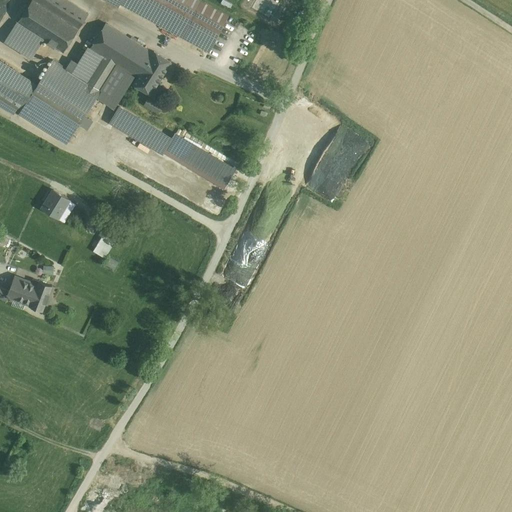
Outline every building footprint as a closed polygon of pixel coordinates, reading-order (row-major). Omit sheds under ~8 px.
[(88,14),(66,0),(32,0),(17,23),(63,53),(88,14)] [(122,0),(121,3),(182,36),(201,2),(198,0),(122,0)] [(201,2),(182,36),(209,51),(228,16),(201,2)] [(153,53),(106,23),(90,48),(103,56),(116,64),(113,70),(122,75),(125,70),(137,78),(153,53)] [(88,47),(73,72),(87,81),(103,56),(90,48),(88,47)] [(137,78),(133,84),(151,94),(171,62),(154,51),(137,78)] [(103,56),(87,81),(100,90),(113,70),(116,64),(103,56)] [(73,72),(53,60),(37,85),(31,94),(79,124),(101,90),(87,81),(73,72)] [(27,79),(0,61),(0,99),(10,106),(27,79)] [(27,79),(10,106),(15,109),(20,112),(31,94),(37,85),(27,79)] [(79,124),(31,94),(20,112),(67,142),(79,124)] [(10,106),(0,99),(0,105),(12,113),(15,109),(10,106)] [(146,99),(143,105),(159,111),(161,104),(146,99)] [(120,106),(110,122),(162,153),(171,137),(120,106)] [(171,137),(162,153),(222,188),(233,170),(173,134),(171,137)] [(70,200),(53,190),(42,208),(58,218),(70,200)] [(117,237),(106,230),(93,251),(105,258),(117,237)] [(119,262),(109,256),(103,265),(113,271),(119,262)] [(42,273),(53,273),(53,265),(42,265),(42,273)] [(35,279),(33,283),(15,277),(10,291),(7,297),(8,297),(9,297),(30,304),(29,306),(43,311),(52,286),(39,281),(35,279)] [(10,291),(0,286),(0,298),(6,302),(8,297),(7,297),(10,291)]
